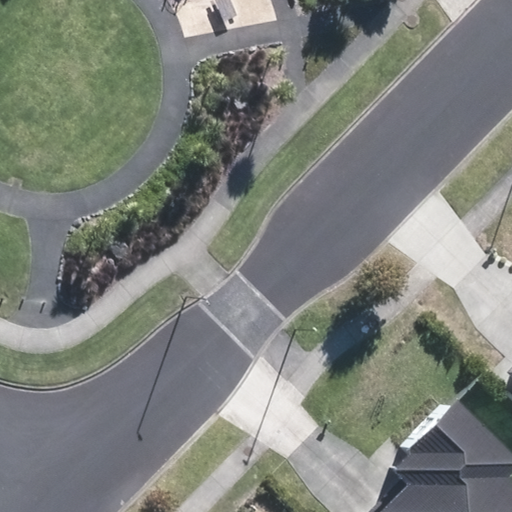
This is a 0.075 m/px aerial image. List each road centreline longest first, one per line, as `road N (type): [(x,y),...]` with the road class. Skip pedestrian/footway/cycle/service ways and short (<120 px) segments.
road 1 (residential): [(511,24),(255,292)]
road 2 (residential): [(31,496),(255,292)]
